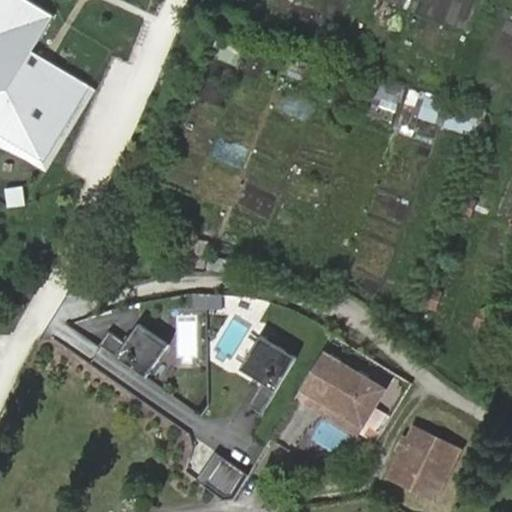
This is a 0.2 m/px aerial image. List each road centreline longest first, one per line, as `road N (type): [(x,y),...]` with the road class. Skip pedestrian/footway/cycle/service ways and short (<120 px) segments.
road 1 (unknown): [(511,413),(417,341),(300,290),(263,283),(53,297)]
road 2 (track): [(0,408),(185,0)]
